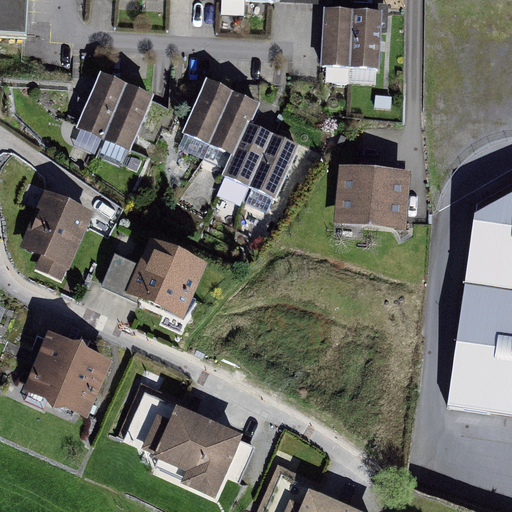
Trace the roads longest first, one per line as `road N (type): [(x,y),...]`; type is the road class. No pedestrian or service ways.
road 1 (residential): [(0,264),(5,279),(33,296),(270,415),(376,487)]
road 2 (residential): [(59,0),(68,29),(92,37),(306,49)]
road 3 (track): [(411,0),(407,151)]
